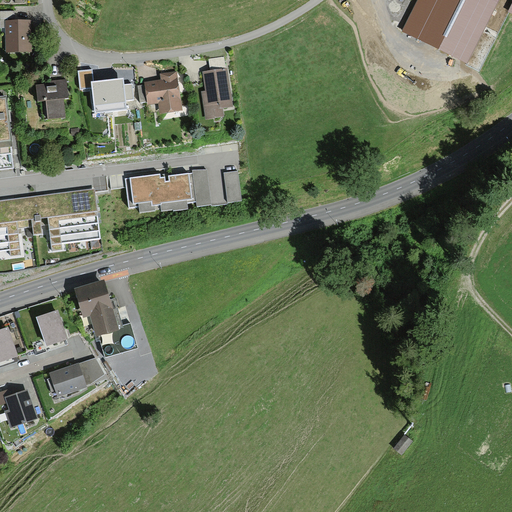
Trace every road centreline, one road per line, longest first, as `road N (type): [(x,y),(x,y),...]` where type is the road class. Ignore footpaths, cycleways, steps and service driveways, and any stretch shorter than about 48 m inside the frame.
road 1 (secondary): [(0,300),(352,205),(431,173),(511,122)]
road 2 (residential): [(48,0),(67,44),(119,58),(243,38),(317,0)]
road 3 (residential): [(0,183),(237,154)]
road 4 (track): [(511,201),(473,252),(470,286),(511,336)]
